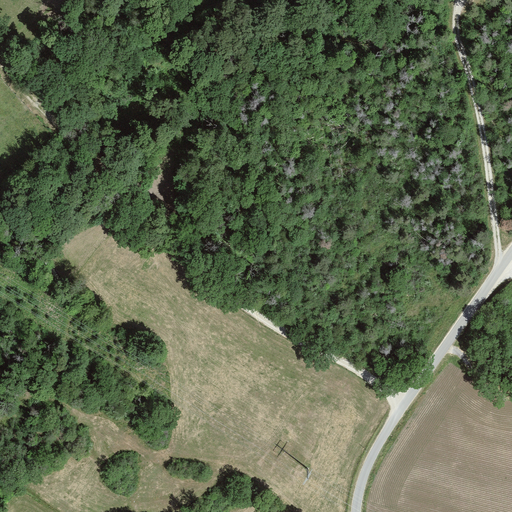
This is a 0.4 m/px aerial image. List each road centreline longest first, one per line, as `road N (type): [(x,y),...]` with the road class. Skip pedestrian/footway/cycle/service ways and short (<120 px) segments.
road 1 (unclassified): [(511,249),(381,440),(357,511)]
road 2 (track): [(461,0),(455,23),(480,117),(500,266)]
road 3 (track): [(407,401),(229,294)]
